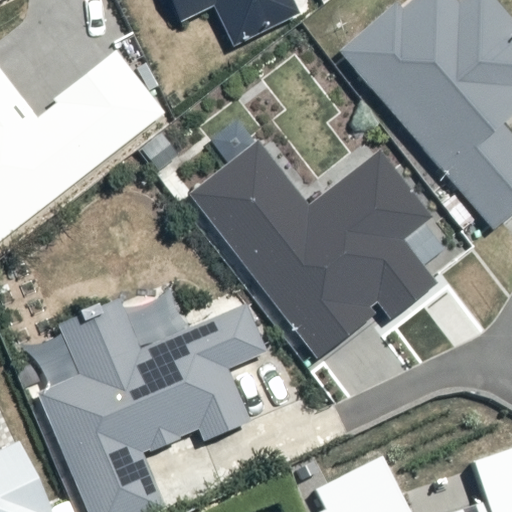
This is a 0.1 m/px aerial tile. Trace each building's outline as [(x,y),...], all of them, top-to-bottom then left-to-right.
[(161,0),(174,27),(210,9),(230,49),(297,17),(288,0),(161,0)] [(404,0),(344,53),(498,230),(511,217),(511,120),(510,118),(511,115),(511,3),(509,0),(404,0)] [(0,240),(164,113),(117,54),(35,118),(0,73),(0,240)] [(254,145),(186,198),(314,360),(378,310),(386,321),(433,285),(400,243),(429,221),(375,153),(303,208),(254,145)] [(75,380),(35,397),(82,511),(161,511),(163,511),(139,455),(193,433),(198,445),(246,425),(224,373),(263,357),(242,308),(137,353),(115,302),(53,328),(75,380)] [(313,478),(326,511),(510,511),(511,444),(479,457),(493,494),(453,509),(442,479),(412,491),(396,446),(313,478)] [(0,511),(43,511),(12,446),(0,451),(0,511)]
